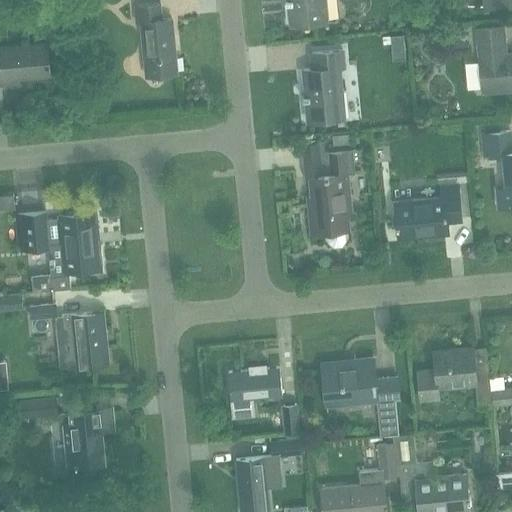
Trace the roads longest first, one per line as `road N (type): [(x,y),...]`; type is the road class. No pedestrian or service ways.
road 1 (residential): [(260,316),(511,293)]
road 2 (residential): [(181,511),(160,323)]
road 3 (residential): [(260,316),(243,146)]
road 4 (residential): [(160,323),(143,154)]
road 5 (residential): [(243,146),(228,0)]
road 6 (residential): [(0,167),(143,154)]
